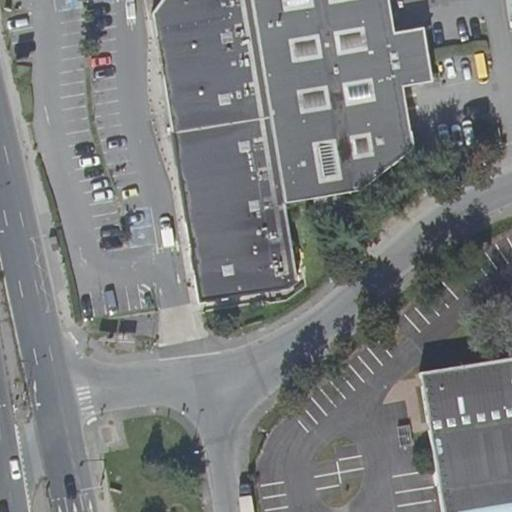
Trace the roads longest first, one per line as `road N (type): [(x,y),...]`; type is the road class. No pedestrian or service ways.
road 1 (tertiary): [(511,192),(476,202),(299,342),(243,374),(205,382)]
road 2 (primary): [(55,409),(0,155)]
road 3 (tertiary): [(205,382),(55,409)]
road 4 (tertiary): [(229,511),(205,382)]
